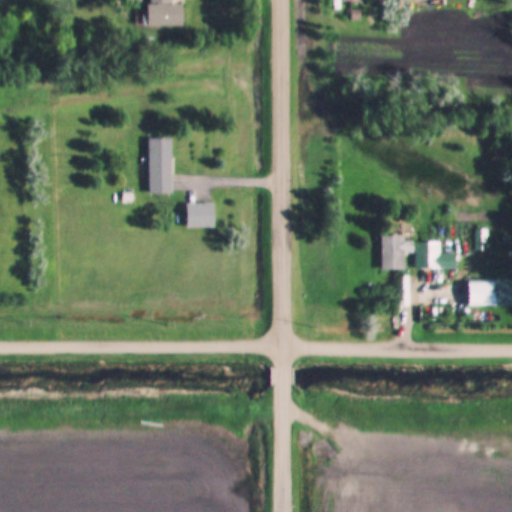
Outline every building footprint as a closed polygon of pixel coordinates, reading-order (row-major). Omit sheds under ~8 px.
[(148,0),(149,26),(183,26),(183,4),(172,4),(171,0),(148,0)] [(171,137),(149,137),(149,194),(171,194),(171,137)] [(474,251),(486,251),(486,232),(474,232),(474,251)] [(382,270),(405,270),(405,254),(414,253),(414,270),(455,269),(455,254),(439,254),(439,242),(407,242),(407,235),(381,235),(382,270)] [(468,306),(495,306),(495,281),(468,281),(468,306)]
